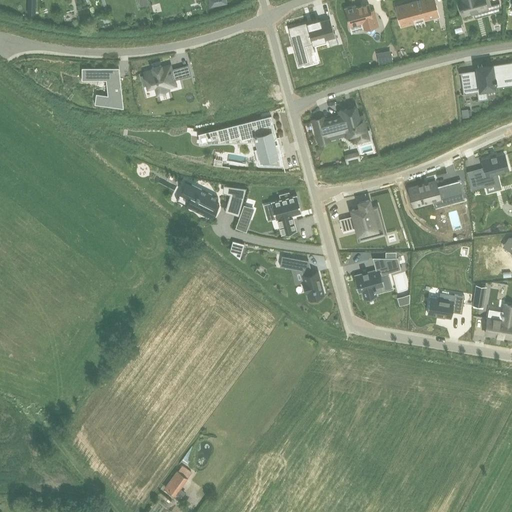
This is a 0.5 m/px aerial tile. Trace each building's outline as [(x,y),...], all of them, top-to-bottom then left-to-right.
[(403,6),(397,8),(402,25),(413,22),(412,16),(422,13),(424,19),(437,15),(432,0),(414,0),(402,3),(403,6)] [(499,11),(499,3),(491,5),(489,0),(462,0),(463,1),(458,2),(462,15),(473,12),(474,14),(482,12),(481,8),(488,6),(490,14),(499,11)] [(344,8),(349,26),(362,23),(364,30),(379,25),(374,9),(370,10),(369,3),(356,7),(355,5),(344,8)] [(297,31),(290,33),(296,55),(295,55),(298,65),(306,63),(309,62),(307,54),(304,45),(328,39),(330,45),(333,45),(338,43),(334,32),(332,27),(322,30),(320,20),(319,18),(318,19),(319,21),(296,27),(297,31)] [(197,61),(201,78),(221,73),(218,64),(224,62),(226,68),(237,64),(238,69),(257,64),(252,44),(239,48),(238,45),(237,45),(238,45),(231,47),(230,47),(231,50),(221,52),(222,55),(216,57),(216,56),(215,56),(216,57),(197,62),(197,61)] [(390,52),(378,54),(379,63),(391,61),(390,52)] [(478,79),(461,82),(463,93),(461,93),(461,94),(477,92),(478,100),(488,99),(486,88),(495,87),(494,80),(511,77),(511,73),(511,64),(492,67),(492,65),(486,65),(486,64),(476,66),(478,79)] [(184,77),(183,76),(181,69),(171,72),(171,69),(170,65),(161,68),(160,68),(154,70),(152,70),(144,72),(145,75),(141,76),(143,85),(147,84),(148,87),(155,85),(157,92),(168,89),(177,86),(175,79),(177,79),(184,77)] [(123,108),(119,68),(81,68),(81,80),(106,80),(107,95),(96,93),(94,104),(123,108)] [(323,117),(313,120),(319,143),(329,140),(327,133),(344,129),(345,136),(354,134),(357,142),(368,139),(362,115),(358,116),(355,106),(339,111),(341,119),(324,123),(323,117)] [(207,131),(197,133),(198,134),(208,132),(208,135),(207,135),(208,137),(209,137),(210,139),(218,137),(219,141),(229,138),(230,140),(240,138),(241,140),(255,136),(261,135),(263,141),(256,143),(257,144),(258,148),(255,149),(258,161),(259,160),(260,164),(270,165),(269,161),(271,161),(272,165),(283,165),(284,171),(285,171),(281,155),(284,154),(282,146),(275,147),(273,139),(277,138),(271,115),(217,128),(216,127),(207,129),(207,131)] [(481,172),(474,174),(478,188),(495,183),(492,174),(508,169),(504,154),(496,156),(495,155),(491,156),(490,156),(491,158),(481,160),(483,167),(480,168),(481,172)] [(218,198),(218,197),(185,181),(191,184),(184,198),(192,202),(189,207),(211,218),(212,218),(210,217),(217,204),(218,205),(219,204),(215,202),(217,198),(218,198)] [(418,186),(409,188),(414,207),(434,202),(432,197),(442,194),(443,197),(450,195),(452,202),(464,199),(462,192),(451,194),(448,184),(436,187),(435,181),(428,183),(428,182),(418,185),(418,186)] [(223,185),(224,186),(224,192),(231,194),(229,198),(242,202),(246,188),(223,185)] [(281,199),(271,202),(275,218),(277,218),(282,234),(296,230),(291,214),(301,211),(297,195),(290,197),(288,192),(279,194),(281,199)] [(353,215),(339,219),(343,231),(356,227),(358,234),(382,227),(377,206),(371,207),(369,200),(359,202),(360,207),(351,210),(353,215)] [(241,217),(238,225),(246,228),(249,220),(241,217)] [(230,247),(242,250),(244,243),(232,240),(230,247)] [(283,256),(282,266),(301,270),(304,281),(303,281),(306,293),(307,293),(308,298),(323,294),(317,272),(312,273),(308,260),(283,256)] [(376,270),(355,276),(357,285),(360,285),(362,290),(364,298),(376,294),(374,287),(383,285),(380,274),(388,272),(400,269),(397,257),(395,257),(389,259),(388,257),(372,257),(376,270)] [(475,297),(483,298),(485,286),(477,285),(475,297)] [(430,299),(428,313),(450,317),(451,311),(461,313),(464,296),(454,294),(453,301),(438,298),(438,301),(430,299)] [(398,298),(400,304),(406,303),(409,302),(409,295),(404,296),(404,297),(398,298)] [(488,317),(485,333),(495,335),(502,336),(511,337),(511,304),(505,304),(502,319),(488,317)] [(181,465),(177,471),(187,478),(191,472),(181,465)] [(177,471),(165,488),(175,495),(187,478),(177,471)]
